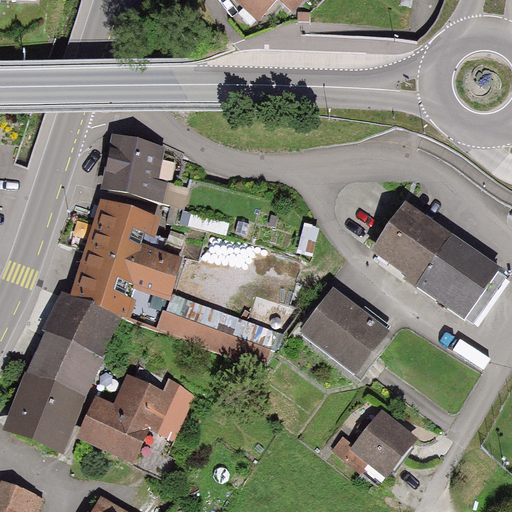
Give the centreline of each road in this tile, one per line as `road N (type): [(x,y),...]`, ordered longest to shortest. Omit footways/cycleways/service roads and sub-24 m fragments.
road 1 (primary): [(434,84),(0,87)]
road 2 (residential): [(511,242),(413,164),(236,164),(159,122)]
road 3 (secondary): [(66,134),(0,316)]
road 4 (track): [(426,5),(428,35),(401,160)]
road 5 (secondary): [(102,18),(66,134)]
